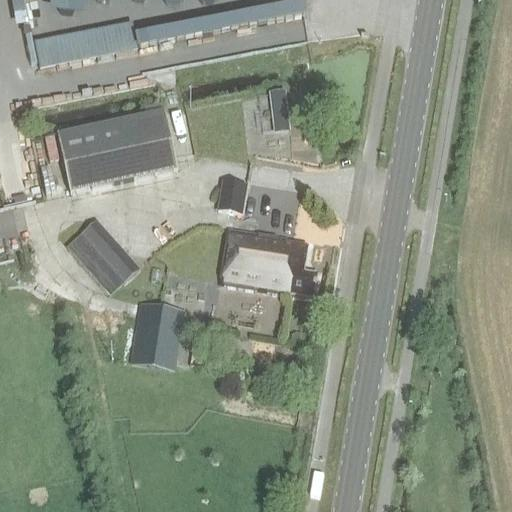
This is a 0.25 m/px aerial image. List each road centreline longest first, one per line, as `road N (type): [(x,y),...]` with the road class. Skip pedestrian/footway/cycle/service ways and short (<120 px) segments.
road 1 (tertiary): [(345,511),(430,0)]
road 2 (unclassified): [(311,511),(393,0)]
